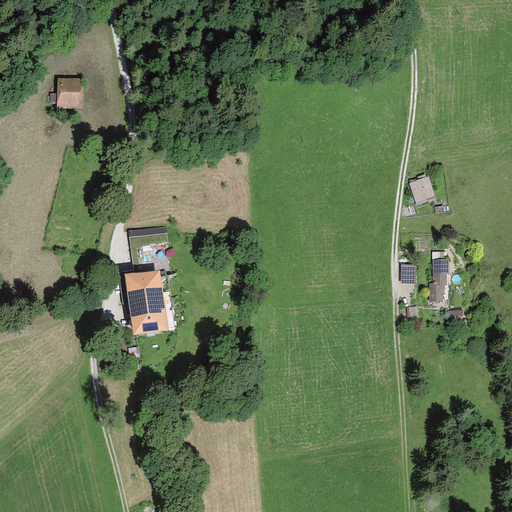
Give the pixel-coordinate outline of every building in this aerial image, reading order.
[(79,86),(60,86),(60,106),(79,106),(79,86)] [(410,183),(417,201),(431,196),(424,178),(410,183)] [(167,275),(172,275),(168,242),(136,247),(140,279),(128,281),(136,334),(175,329),(167,275)] [(452,303),(452,286),(448,286),(448,263),(436,263),(436,285),(432,285),(432,303),(452,303)] [(451,322),(465,322),(464,309),(450,309),(451,322)]
